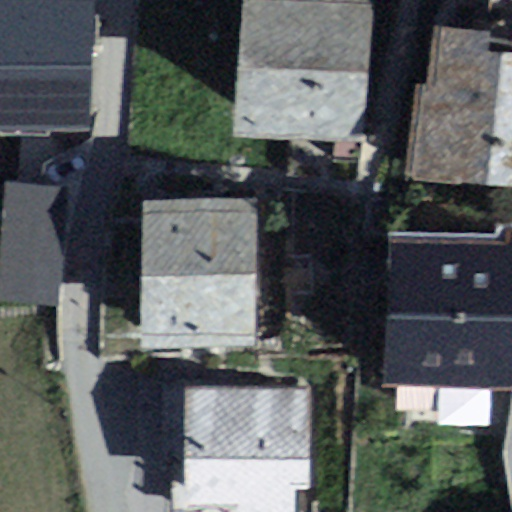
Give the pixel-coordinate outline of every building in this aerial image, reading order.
[(360,3),(249,0),(239,0),(236,123),(356,126),(360,3)] [(92,9),(0,8),(0,116),(91,117),(92,9)] [(511,60),(428,50),(413,168),(511,180),(511,60)] [(0,244),(0,271),(55,277),(69,133),(12,127),(0,244)] [(247,204),(144,206),(146,329),(249,327),(247,204)] [(511,248),(387,248),(386,379),(511,379),(511,248)] [(305,390),(187,391),(187,493),(305,492),(305,390)]
